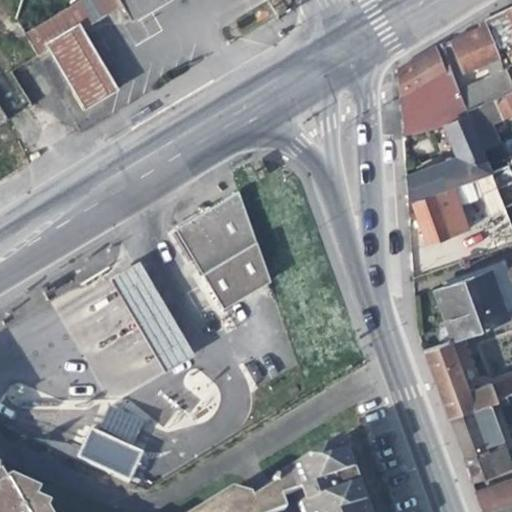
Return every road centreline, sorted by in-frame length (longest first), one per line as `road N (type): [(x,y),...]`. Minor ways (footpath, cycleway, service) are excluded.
road 1 (primary): [(0,264),(251,112)]
road 2 (residential): [(450,511),(370,281)]
road 3 (residential): [(370,281),(353,51)]
road 4 (residential): [(251,112),(265,108),(280,120),(333,192)]
road 5 (residential): [(316,73),(333,192)]
